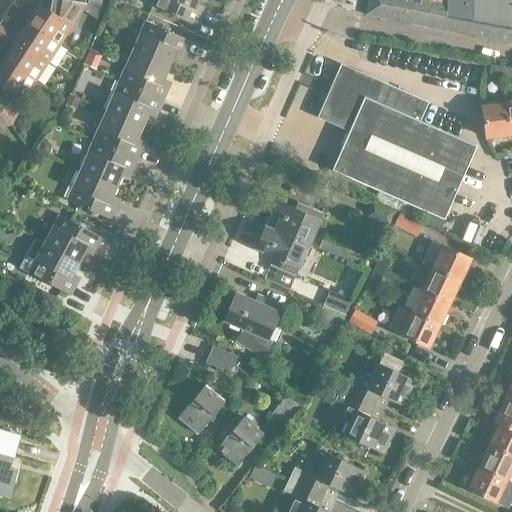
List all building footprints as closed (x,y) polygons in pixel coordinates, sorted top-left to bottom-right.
[(59,44),(86,4),(62,0),(47,0),(46,9),(39,4),(27,23),(59,44)] [(193,9),(197,0),(154,0),(152,7),(195,26),(201,12),(193,9)] [(511,0),(368,0),(366,16),(511,45),(511,0)] [(132,52),(168,67),(175,51),(182,54),(188,40),(145,21),(132,52)] [(14,41),(47,63),(59,44),(27,23),(17,38),(6,31),(1,38),(12,45),(14,41)] [(35,81),(47,63),(14,41),(12,45),(2,60),(35,81)] [(101,56),(89,51),(82,66),(95,71),(101,56)] [(119,82),(162,100),(168,87),(161,84),(168,67),(132,52),(119,82)] [(0,108),(12,125),(27,102),(23,100),(35,81),(2,60),(0,63),(0,108)] [(444,219),(476,146),(419,121),(427,102),(342,64),(319,116),(349,129),(331,170),(375,189),(371,198),(417,218),(421,209),(444,219)] [(499,76),(500,69),(489,66),(487,73),(499,76)] [(511,70),(500,69),(499,76),(511,78),(511,71),(511,70)] [(106,111),(142,127),(149,110),(156,113),(162,100),(119,82),(106,111)] [(505,103),(481,107),(485,138),(509,135),(505,103)] [(0,127),(12,125),(0,108),(0,127)] [(93,140),(136,159),(142,146),(135,143),(142,127),(106,111),(93,140)] [(80,170),(116,186),(123,169),(131,173),(136,159),(93,140),(80,170)] [(109,203),(116,186),(80,170),(67,201),(110,219),(116,206),(109,203)] [(265,226),(309,245),(322,215),(306,208),(303,214),(275,202),(265,226)] [(386,227),(393,212),(369,202),(363,217),(386,227)] [(422,224),(398,213),(391,226),(415,238),(422,224)] [(44,243),(78,262),(87,247),(94,250),(101,237),(60,215),(44,243)] [(296,276),(309,245),(265,226),(254,250),(282,262),(279,269),(296,276)] [(78,262),(44,243),(44,244),(37,240),(21,268),(69,295),(76,282),(69,278),(78,262)] [(421,264),(431,269),(459,283),(470,260),(431,242),(421,264)] [(373,268),(383,273),(389,261),(378,256),(373,268)] [(377,285),(383,273),(373,268),(367,280),(377,285)] [(420,291),(449,305),(459,283),(454,280),(431,269),(420,291)] [(322,305),(344,315),(351,299),(328,290),(322,305)] [(438,326),(449,305),(420,291),(410,312),(438,326)] [(268,339),(282,307),(266,300),(263,306),(235,294),(223,321),(241,329),(236,341),(262,357),(271,341),(268,339)] [(338,331),(344,315),(322,305),(316,321),(338,331)] [(360,306),(356,312),(362,315),(365,309),(360,306)] [(353,311),(345,324),(368,336),(375,323),(362,315),(356,312),(353,311)] [(428,349),(438,326),(410,312),(399,335),(428,349)] [(236,359),(211,348),(205,364),(229,375),(236,359)] [(346,379),(341,390),(373,405),(378,395),(403,407),(415,382),(398,374),(404,363),(385,354),(373,377),(362,371),(356,384),(346,379)] [(197,435),(224,403),(204,386),(177,418),(197,435)] [(373,405),(341,390),(335,402),(345,407),(340,418),(351,423),(344,436),(380,453),(392,429),(367,416),(373,405)] [(285,427),(301,407),(287,395),(271,415),(285,427)] [(494,420),(511,428),(511,401),(504,398),(494,420)] [(236,467),(264,435),(243,418),(216,450),(236,467)] [(489,444),(511,455),(511,428),(494,420),(493,422),(498,424),(489,444)] [(8,468),(18,436),(0,430),(0,493),(8,496),(16,470),(8,468)] [(478,466),(507,480),(511,470),(511,455),(489,444),(478,466)] [(294,468),(288,479),(321,495),(326,484),(351,496),(363,472),(328,454),(326,457),(315,451),(304,473),(294,468)] [(511,498),(511,482),(507,480),(478,466),(468,489),(508,508),(511,498)] [(321,495),(288,479),(282,490),(293,496),(284,511),(328,511),(316,506),(321,495)]
